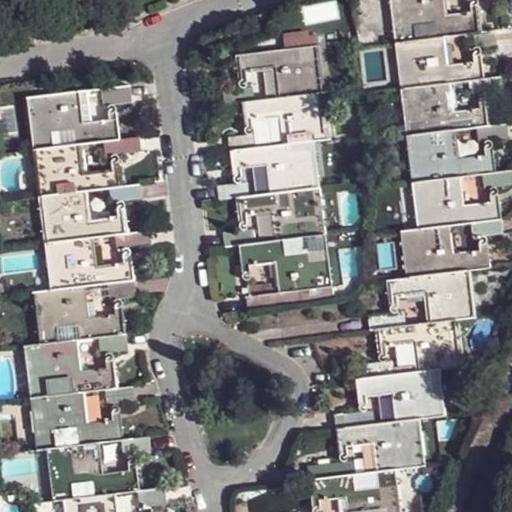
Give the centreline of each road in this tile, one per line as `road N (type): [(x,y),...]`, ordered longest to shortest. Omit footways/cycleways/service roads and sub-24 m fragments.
road 1 (residential): [(206,485),(272,457),(302,382),(183,304)]
road 2 (residential): [(161,31),(193,259),(183,304)]
road 3 (residential): [(183,304),(169,354),(206,485)]
road 4 (residential): [(0,66),(161,31)]
